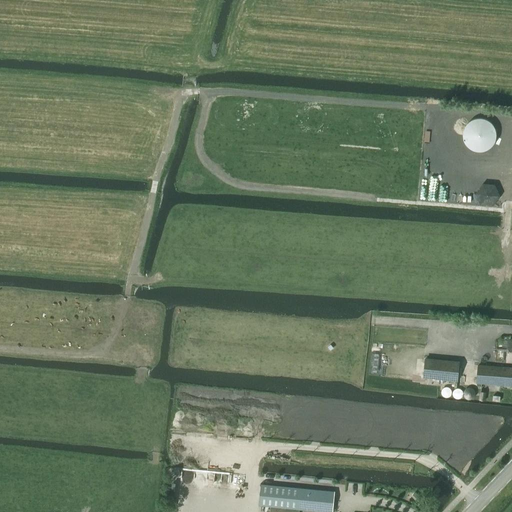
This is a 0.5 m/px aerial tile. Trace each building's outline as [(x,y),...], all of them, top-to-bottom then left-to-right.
[(495,140),(496,135),(495,130),(493,125),(489,122),(484,119),(479,118),(474,119),(469,122),(466,125),(463,130),(462,135),(463,140),(466,145),(469,149),(474,151),(479,152),(485,151),(489,149),(493,145),(495,140)] [(457,381),(459,362),(425,359),(423,378),(457,381)] [(511,386),(511,368),(478,365),(477,384),(511,386)] [(230,446),(229,454),(240,455),(240,446),(230,446)] [(262,485),(260,506),(271,507),(270,511),(298,511),(299,510),(310,511),(309,511),(314,511),(317,511),(332,511),(334,492),(262,485)]
